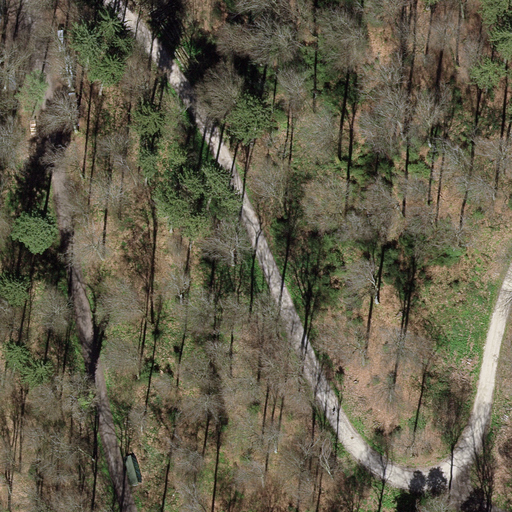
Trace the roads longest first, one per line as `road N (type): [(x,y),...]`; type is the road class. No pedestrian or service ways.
road 1 (track): [(117,0),(215,139),(336,419),(376,468),(440,481),(475,453),(511,273)]
road 2 (track): [(134,511),(32,0)]
